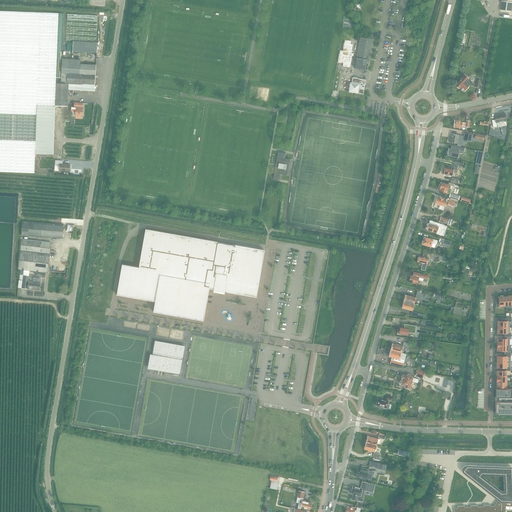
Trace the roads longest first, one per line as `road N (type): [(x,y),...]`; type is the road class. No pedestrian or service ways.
road 1 (unclassified): [(52,505),(47,457),(122,0)]
road 2 (residential): [(367,373),(430,163)]
road 3 (secondary): [(417,159),(353,368)]
road 4 (residential): [(511,431),(348,419)]
road 5 (residential): [(486,408),(488,288),(511,286)]
